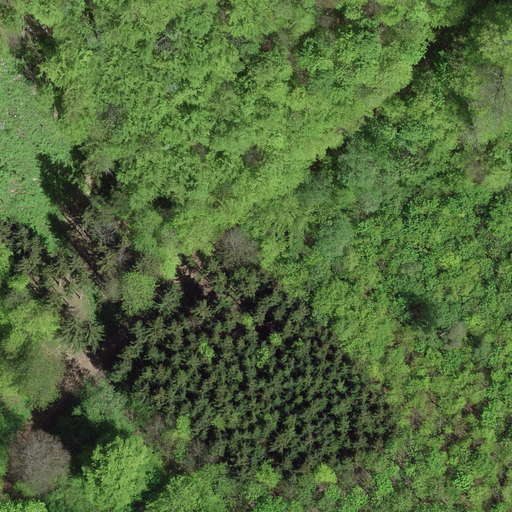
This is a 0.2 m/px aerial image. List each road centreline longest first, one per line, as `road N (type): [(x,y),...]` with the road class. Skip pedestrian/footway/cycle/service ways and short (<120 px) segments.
road 1 (track): [(0,473),(77,368),(169,292),(458,0)]
road 2 (track): [(77,368),(119,402),(160,474),(202,511)]
